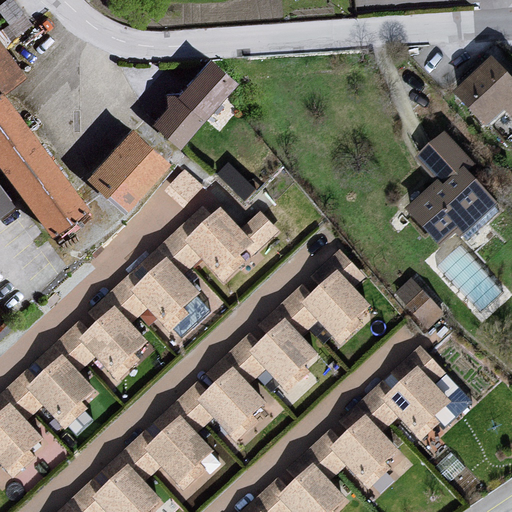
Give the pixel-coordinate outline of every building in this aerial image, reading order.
[(0,37),(0,93),(5,90),(27,77),(0,37)] [(207,62),(158,118),(182,138),(231,82),(207,62)] [(458,101),(494,138),(511,120),(511,80),(495,64),(458,101)] [(5,90),(0,93),(0,164),(53,235),(91,207),(5,90)] [(131,130),(91,177),(128,209),(168,162),(131,130)] [(411,213),(447,253),(462,240),(468,246),(506,212),(474,177),(479,173),(448,139),(418,165),(439,188),(411,213)] [(232,157),(215,170),(240,201),(256,188),(232,157)] [(166,185),(185,202),(205,180),(186,163),(166,185)] [(0,176),(0,209),(15,199),(0,176)] [(243,216),(218,190),(165,241),(191,268),(200,259),(223,283),(260,248),(236,223),(243,216)] [(191,268),(165,241),(116,290),(140,315),(149,309),(172,333),(209,298),(185,273),(191,268)] [(360,281),(335,255),(282,305),(308,332),(317,323),(340,347),(377,312),(353,287),(360,281)] [(412,273),(398,287),(428,321),(443,307),(412,273)] [(140,315),(116,290),(63,338),(89,365),(97,357),(120,381),(157,346),(133,321),(140,315)] [(308,332),(282,305),(233,354),(257,379),(266,373),(289,397),(326,362),(302,337),(308,332)] [(89,365),(63,338),(10,389),(35,416),(44,407),(67,431),(104,396),(81,372),(89,365)] [(443,373),(418,347),(364,397),(390,424),(399,416),(422,440),(459,405),(435,380),(443,373)] [(257,379),(233,354),(180,402),(206,429),(214,421),(237,445),(274,410),(250,385),(257,379)] [(35,416),(10,389),(0,398),(0,467),(14,482),(51,447),(28,422),(35,416)] [(390,424),(364,397),(315,447),(340,472),(348,465),(371,490),(408,455),(384,430),(390,424)] [(206,429),(180,402),(126,453),(152,480),(161,471),(184,495),(221,460),(198,437),(206,429)] [(340,472),(315,447),(262,495),(278,511),(346,511),(357,503),(333,478),(340,472)] [(152,480),(126,453),(74,500),(85,511),(164,511),(167,509),(144,487),(152,480)] [(278,511),(262,495),(243,511),(278,511)] [(85,511),(74,500),(61,511),(85,511)]
